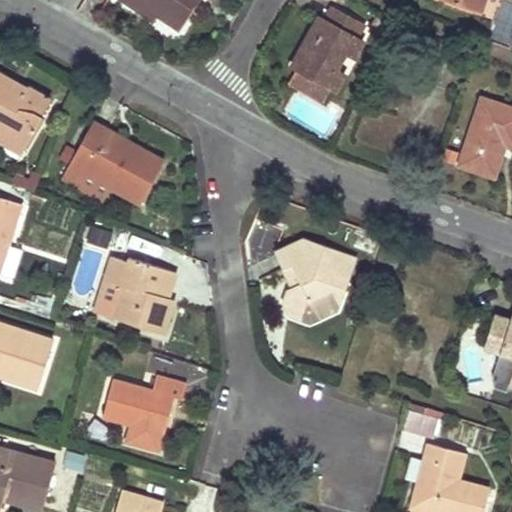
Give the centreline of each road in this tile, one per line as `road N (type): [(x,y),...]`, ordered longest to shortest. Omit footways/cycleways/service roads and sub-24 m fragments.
road 1 (residential): [(357,454),(266,410),(243,372),(226,209),(233,161),(250,130)]
road 2 (residential): [(250,130),(394,197),(511,239)]
road 3 (residential): [(14,0),(212,109)]
road 4 (residential): [(212,109),(273,0)]
